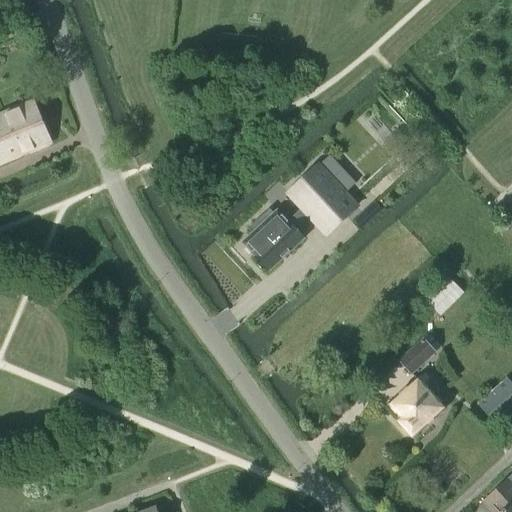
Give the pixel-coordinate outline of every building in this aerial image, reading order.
[(0,115),(0,165),(49,145),(31,102),(0,115)] [(241,242),(266,270),(302,238),(290,225),(305,211),(324,232),(353,206),(317,166),(288,192),(300,206),(285,219),(276,210),(241,242)] [(382,210),(375,203),(355,220),(361,228),(382,210)] [(398,361),(410,374),(433,352),(422,339),(398,361)] [(477,405),(495,425),(511,409),(511,384),(506,378),(477,405)] [(397,420),(412,436),(442,408),(430,394),(436,389),(427,380),(421,385),(416,379),(388,404),(400,417),(397,420)] [(498,511),(511,511),(511,472),(492,491),(506,505),(498,511)]
